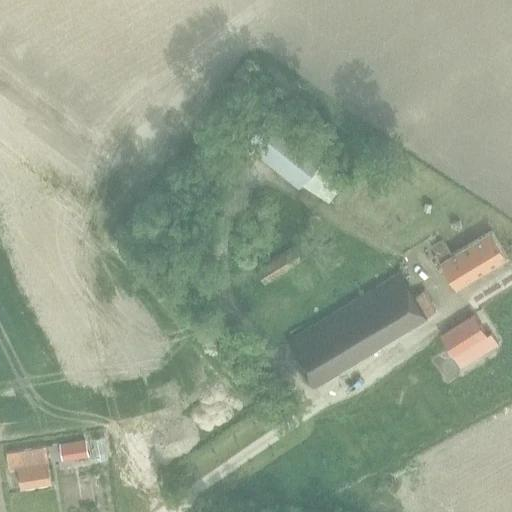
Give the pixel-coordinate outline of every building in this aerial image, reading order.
[(263,112),(247,99),(229,122),(245,135),(241,140),(299,185),(302,181),(328,202),(346,178),(321,158),(324,154),(266,108),(263,112)] [(473,240),(466,229),(445,241),(442,237),(431,243),(456,286),(507,256),(491,229),(473,240)] [(264,282),(301,260),(292,245),(255,267),(264,282)] [(412,299),(398,275),(284,343),(310,387),(434,312),(422,292),(412,299)] [(486,332),(473,312),(440,333),(462,367),(499,342),(491,329),(486,332)] [(85,436),(59,441),(62,457),(88,452),(85,436)] [(50,481),(44,445),(5,452),(7,470),(17,468),(20,486),(50,481)]
